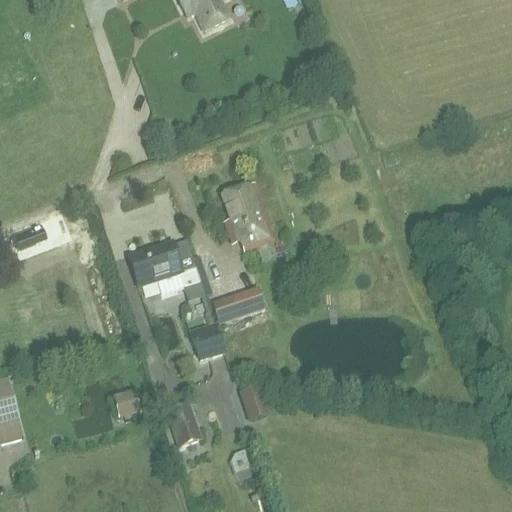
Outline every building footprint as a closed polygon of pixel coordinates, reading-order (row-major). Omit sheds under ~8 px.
[(228,22),(219,3),(224,0),(176,0),(183,14),(186,13),(189,18),(194,15),(203,34),(228,22)] [(271,244),(267,231),(260,212),(261,212),(255,193),(254,193),(252,189),(221,200),(229,225),(224,227),(229,241),(238,238),(243,254),(255,250),(271,244)] [(170,246),(128,260),(138,291),(155,285),(161,300),(184,292),(201,287),(196,272),(195,272),(190,273),(180,277),(170,249),(170,246)] [(234,297),(210,305),(218,328),(242,320),(234,297)] [(168,349),(183,345),(176,319),(161,322),(168,349)] [(200,368),(221,361),(226,359),(215,329),(189,338),(200,368)] [(258,379),(238,386),(249,419),(269,412),(258,379)] [(9,385),(0,387),(0,448),(24,441),(9,385)] [(177,454),(201,444),(189,408),(165,416),(177,454)]
